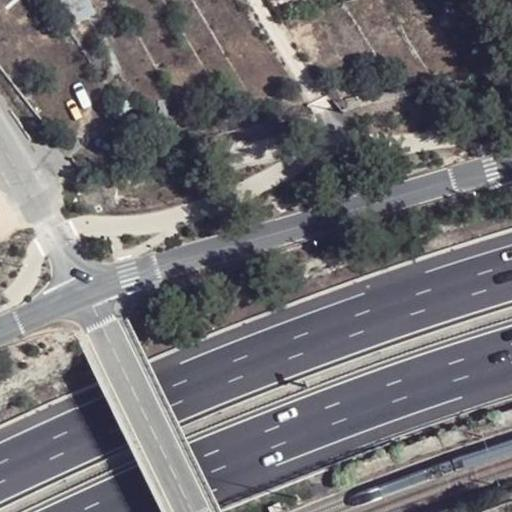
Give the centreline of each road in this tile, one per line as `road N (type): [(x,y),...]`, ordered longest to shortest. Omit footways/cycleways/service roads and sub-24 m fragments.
road 1 (motorway): [(511,272),(155,399),(0,470)]
road 2 (residential): [(511,162),(85,292)]
road 3 (motorway): [(96,511),(396,389),(511,355)]
road 4 (residential): [(85,292),(193,511)]
road 5 (residential): [(85,292),(0,142)]
